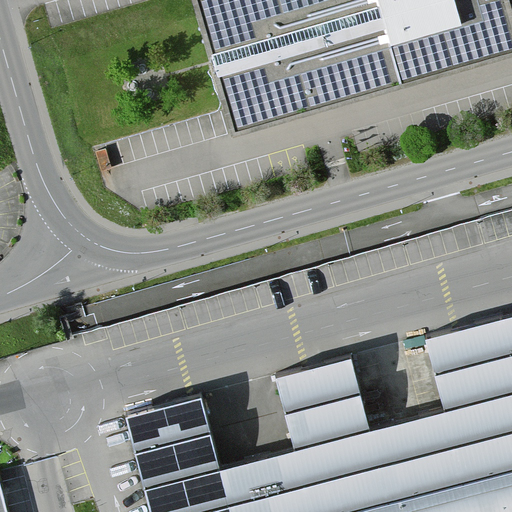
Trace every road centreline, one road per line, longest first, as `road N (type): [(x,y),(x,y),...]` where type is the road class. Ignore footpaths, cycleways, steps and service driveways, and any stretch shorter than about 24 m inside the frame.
road 1 (unclassified): [(511,151),(145,256),(88,243),(41,177),(0,46)]
road 2 (unknown): [(511,70),(114,184)]
